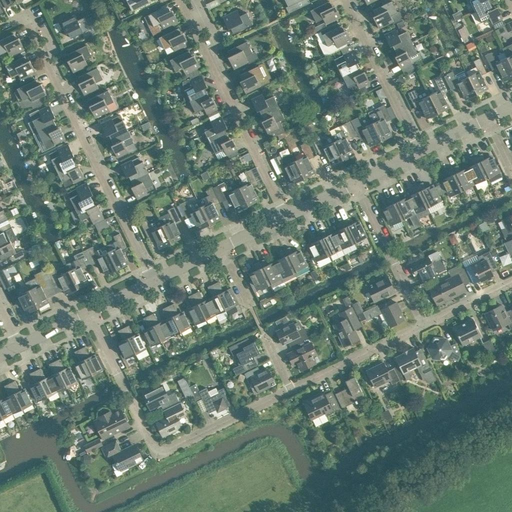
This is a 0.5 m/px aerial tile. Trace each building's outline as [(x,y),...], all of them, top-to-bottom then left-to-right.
[(1,0),(6,8),(12,5),(11,3),(16,0),(19,0),(21,1),(22,0),(1,0)] [(151,2),(150,0),(126,0),(132,11),(151,2)] [(310,3),(308,0),(284,0),(288,7),(286,8),(289,13),(310,3)] [(383,5),(373,10),(377,19),(374,20),(379,29),(393,22),(394,24),(403,19),(400,11),(397,12),(392,1),(391,1),(390,0),(384,0),(381,2),(383,5)] [(490,0),(469,0),(475,11),(492,3),(490,0)] [(340,17),(336,9),(334,10),(329,1),(310,11),(316,22),(323,19),(326,24),(340,17)] [(503,19),(499,10),(496,11),(492,3),(475,11),(471,14),(476,25),(489,19),(494,29),(505,24),(502,19),(503,19)] [(178,22),(174,13),(171,14),(167,6),(144,17),(153,36),(161,32),(161,30),(178,22)] [(223,18),(227,26),(229,25),(233,34),(252,24),(247,13),(240,16),(237,11),(223,18)] [(463,17),(460,12),(452,16),(455,21),(463,17)] [(92,13),(84,17),(77,20),(75,15),(60,22),(64,31),(66,29),(71,38),(82,33),(84,38),(100,31),(92,13)] [(511,30),(511,23),(503,27),(506,32),(508,31),(509,32),(511,30)] [(59,24),(54,26),(57,34),(62,32),(59,24)] [(352,41),(348,33),(345,34),(341,25),(322,35),(326,42),(321,44),(325,53),(323,53),(325,57),(347,46),(346,44),(352,41)] [(503,27),(496,30),(498,35),(505,32),(503,27)] [(189,44),(185,36),(182,37),(178,28),(159,38),(165,49),(172,46),(174,51),(178,49),(180,53),(188,49),(186,45),(189,44)] [(395,51),(412,42),(407,31),(398,35),(395,30),(384,35),(388,44),(391,42),(395,51)] [(24,49),(20,41),(18,42),(14,34),(0,40),(0,53),(0,55),(7,51),(10,57),(24,49)] [(247,41),(228,51),(232,59),(230,61),(234,69),(248,62),(249,64),(258,59),(255,51),(252,53),(247,41)] [(417,52),(412,42),(395,51),(399,59),(397,60),(401,68),(404,74),(415,69),(411,62),(422,57),(419,51),(417,52)] [(473,42),(465,46),(468,52),(476,48),(473,42)] [(511,42),(511,44),(502,49),(506,58),(511,68),(511,42)] [(485,44),(479,47),(482,53),(487,50),(485,44)] [(71,63),(69,64),(73,73),(88,66),(85,60),(92,57),(86,45),(67,54),(71,63)] [(342,76),(359,68),(355,60),(358,58),(354,50),(353,50),(351,45),(341,50),(343,55),(345,61),(337,65),(342,76)] [(200,67),(196,58),(193,59),(189,51),(170,60),(176,72),(183,68),(185,74),(187,73),(189,76),(199,72),(197,68),(200,67)] [(491,52),(485,55),(492,70),(497,68),(504,81),(511,77),(511,68),(506,58),(500,61),(497,55),(494,57),(491,52)] [(35,72),(31,64),(29,65),(25,56),(6,65),(11,77),(18,74),(21,79),(20,83),(21,85),(33,79),(31,74),(35,72)] [(478,71),(468,76),(477,95),(488,89),(481,75),(487,73),(480,58),(473,61),(478,71)] [(271,79),(263,63),(259,66),(240,75),(244,84),(241,85),(246,93),(260,86),(269,82),(268,80),(271,79)] [(82,86),(80,87),(84,95),(99,88),(96,83),(103,79),(97,68),(78,77),(82,86)] [(370,83),(366,75),(363,76),(359,68),(342,76),(350,93),(370,83)] [(477,95),(468,76),(465,71),(455,75),(453,71),(444,76),(451,90),(459,86),(466,100),(477,95)] [(203,85),(205,84),(201,75),(201,76),(199,72),(189,76),(190,79),(187,80),(182,82),(184,102),(187,101),(188,102),(190,101),(207,93),(203,85)] [(451,90),(444,76),(435,80),(439,90),(429,95),(438,114),(449,108),(443,94),(451,90)] [(403,78),(397,80),(400,86),(406,83),(403,78)] [(41,98),(47,95),(43,87),(40,88),(36,79),(17,89),(18,90),(14,92),(22,108),(32,106),(33,109),(44,103),(41,98)] [(438,114),(429,95),(426,89),(416,94),(414,90),(408,93),(415,108),(420,105),(427,119),(438,114)] [(93,108),(91,109),(95,118),(109,111),(107,105),(114,102),(108,90),(89,99),(93,108)] [(218,108),(213,100),(211,101),(207,93),(190,101),(195,113),(204,108),(206,114),(207,114),(209,118),(219,113),(217,109),(218,108)] [(251,100),(255,108),(258,107),(262,115),(279,107),(273,96),(265,100),(262,95),(251,100)] [(386,122),(391,119),(396,117),(391,106),(386,108),(384,105),(378,108),(379,110),(369,115),(373,123),(381,141),(393,136),(386,122)] [(38,110),(29,114),(38,132),(55,124),(51,115),(54,114),(49,106),(38,111),(38,110)] [(284,118),(279,107),(262,115),(266,124),(263,125),(267,133),(275,129),(278,135),(285,132),(279,121),(284,118)] [(223,126),(226,125),(221,117),(219,113),(209,118),(211,122),(210,122),(213,127),(204,132),(210,143),(227,134),(223,126)] [(128,131),(123,120),(120,115),(101,124),(105,133),(107,131),(111,140),(128,131)] [(381,141),(373,123),(362,128),(357,118),(348,122),(355,137),(363,133),(370,147),(381,141)] [(355,137),(348,122),(339,126),(341,131),(331,135),(334,142),(343,160),(354,155),(347,141),(355,137)] [(66,139),(62,131),(59,132),(55,124),(38,132),(43,143),(52,139),(55,144),(66,139)] [(136,148),(128,131),(111,140),(115,148),(113,149),(117,158),(136,148)] [(238,150),(234,142),(231,143),(227,134),(210,143),(215,154),(224,150),(227,155),(229,159),(239,154),(237,150),(238,150)] [(343,160),(334,142),(324,147),(319,136),(312,140),(319,154),(325,152),(332,165),(343,160)] [(305,155),(295,160),(304,179),(315,173),(309,159),(314,157),(307,142),(300,145),(305,155)] [(70,154),(72,153),(68,144),(57,150),(60,155),(51,159),(57,171),(74,162),(70,154)] [(502,177),(493,158),(486,161),(482,153),(476,156),(487,179),(488,179),(490,183),(502,177)] [(304,179),(295,160),(285,165),(280,155),(274,158),(281,173),(286,170),(293,184),(304,179)] [(487,179),(476,156),(471,159),(473,165),(467,168),(468,170),(475,185),(487,179)] [(143,162),(141,162),(139,157),(121,166),(125,174),(127,173),(131,181),(148,173),(143,162)] [(84,178),(80,169),(78,171),(74,162),(57,171),(65,187),(84,178)] [(475,185),(468,170),(467,168),(460,171),(457,165),(452,168),(463,191),(475,185)] [(253,187),(258,184),(259,186),(264,183),(256,167),(245,172),(250,183),(239,188),(248,206),(260,200),(253,187)] [(463,191),(452,168),(446,171),(450,179),(443,182),(450,197),(463,191)] [(157,189),(148,173),(131,181),(135,189),(133,191),(137,199),(157,189)] [(248,206),(239,188),(234,190),(232,185),(228,184),(225,185),(224,182),(218,185),(226,202),(231,200),(237,211),(248,206)] [(441,201),(434,187),(427,190),(423,182),(417,185),(428,208),(441,201)] [(76,209),(93,201),(89,193),(91,191),(87,183),(67,193),(76,209)] [(428,208),(417,185),(411,188),(414,194),(407,197),(408,199),(416,214),(418,219),(430,213),(428,208)] [(214,205),(220,203),(212,188),(206,191),(208,196),(198,200),(210,225),(221,219),(214,205)] [(416,214),(408,199),(407,197),(401,200),(398,194),(392,197),(403,220),(416,214)] [(403,220),(392,197),(386,200),(390,208),(383,211),(390,226),(403,220)] [(210,225),(198,200),(188,205),(186,201),(179,204),(186,219),(192,216),(198,230),(210,225)] [(103,216),(99,208),(97,209),(93,201),(76,209),(81,220),(90,216),(92,222),(103,216)] [(167,210),(169,213),(159,218),(160,220),(171,244),(182,238),(176,224),(181,222),(174,207),(167,210)] [(506,240),(511,238),(511,237),(511,214),(502,220),(506,228),(501,230),(506,240)] [(367,237),(360,222),(353,226),(349,218),(343,221),(354,243),(367,237)] [(147,220),(141,223),(148,238),(153,235),(156,242),(160,249),(171,244),(160,220),(149,225),(147,220)] [(354,243),(343,221),(338,224),(340,229),(334,233),(335,235),(342,249),(354,243)] [(0,247),(11,242),(5,231),(12,228),(9,222),(0,226),(0,247)] [(342,249),(335,235),(334,233),(327,236),(324,230),(319,233),(330,256),(342,249)] [(450,241),(451,243),(457,241),(455,238),(453,233),(453,232),(447,235),(450,241)] [(330,256),(319,233),(313,236),(317,244),(309,247),(317,262),(330,256)] [(120,234),(113,237),(118,247),(108,252),(117,270),(128,265),(122,251),(127,248),(120,234)] [(16,253),(11,242),(0,247),(0,261),(9,257),(12,262),(25,255),(23,250),(16,253)] [(117,270),(108,252),(105,246),(95,251),(93,246),(83,251),(90,266),(99,262),(106,276),(117,270)] [(308,266),(301,251),(293,255),(290,247),(284,250),(295,272),(308,266)] [(295,272),(284,250),(278,253),(281,258),(274,262),(275,264),(284,282),(297,276),(295,272)] [(76,260),(66,265),(66,266),(77,289),(89,284),(82,270),(90,266),(83,251),(74,256),(76,260)] [(479,260),(465,267),(473,284),(480,281),(481,282),(488,278),(489,280),(494,277),(491,271),(498,268),(489,251),(478,257),(479,260)] [(438,253),(411,266),(416,276),(420,274),(423,281),(435,275),(434,273),(437,271),(438,273),(446,269),(438,253)] [(284,282),(275,264),(274,262),(268,265),(265,259),(259,262),(270,284),(272,288),(284,282)] [(270,284),(259,262),(253,265),(257,272),(250,276),(252,281),(250,282),(254,292),(257,291),(270,284)] [(451,278),(429,289),(437,305),(451,298),(466,291),(464,285),(470,282),(461,264),(448,271),(451,278)] [(53,266),(44,270),(51,285),(60,281),(66,295),(77,289),(66,266),(56,271),(53,266)] [(36,279),(26,284),(27,285),(38,308),(49,303),(42,289),(51,285),(44,270),(34,275),(36,279)] [(315,270),(310,273),(314,280),(319,278),(315,270)] [(384,291),(392,287),(388,277),(367,287),(374,302),(390,295),(389,294),(387,295),(384,291)] [(218,282),(213,284),(226,311),(236,306),(239,304),(233,293),(231,295),(229,291),(224,294),(218,282)] [(226,311),(213,284),(208,287),(212,297),(208,299),(209,301),(216,315),(226,311)] [(38,308),(27,285),(16,290),(14,285),(7,288),(14,302),(20,300),(27,314),(38,308)] [(216,315),(209,301),(208,299),(204,301),(199,291),(193,294),(206,320),(216,315)] [(206,320),(193,294),(188,296),(194,308),(189,311),(196,325),(206,320)] [(357,314),(363,311),(359,302),(353,305),(357,314)] [(382,309),(387,319),(383,321),(381,324),(383,327),(386,328),(390,326),(390,327),(404,320),(400,313),(401,312),(396,302),(382,309)] [(191,327),(184,313),(179,316),(173,304),(168,306),(181,332),(191,327)] [(377,305),(363,312),(367,320),(381,313),(377,305)] [(511,328),(511,308),(511,309),(506,312),(506,313),(502,305),(485,313),(493,330),(507,324),(510,330),(511,328)] [(181,332),(168,306),(163,309),(168,319),(163,321),(164,323),(171,337),(181,332)] [(354,330),(361,327),(351,308),(339,314),(343,321),(334,325),(344,346),(359,339),(354,330)] [(171,337),(164,323),(163,321),(159,323),(154,313),(149,316),(161,342),(171,337)] [(161,342),(149,316),(143,318),(149,330),(144,333),(151,347),(161,342)] [(473,319),(454,328),(462,346),(482,336),(473,319)] [(282,344),(288,342),(295,338),(298,344),(310,338),(305,328),(298,332),(294,323),(276,332),(282,344)] [(146,349),(139,335),(135,337),(129,325),(123,328),(136,354),(146,349)] [(136,354),(123,328),(118,331),(124,343),(119,345),(126,359),(136,354)] [(431,345),(428,350),(433,359),(458,361),(461,355),(455,343),(450,346),(447,341),(445,340),(444,339),(434,338),(430,344),(431,345)] [(246,339),(229,347),(230,349),(233,356),(237,354),(242,365),(233,369),(236,375),(245,371),(258,365),(254,356),(260,353),(254,342),(249,344),(247,341),(246,339)] [(490,340),(483,343),(492,362),(499,358),(490,340)] [(311,343),(293,351),(296,358),(290,361),(293,366),(297,364),(301,371),(316,363),(312,356),(317,354),(311,343)] [(103,370),(96,356),(91,358),(85,346),(80,349),(93,375),(103,370)] [(407,352),(395,357),(407,380),(408,379),(410,378),(411,376),(411,374),(412,373),(410,370),(417,367),(424,381),(425,382),(426,382),(428,383),(430,382),(431,382),(432,382),(436,380),(423,352),(417,355),(413,348),(407,351),(407,352)] [(93,375),(80,349),(74,352),(80,364),(76,366),(82,380),(93,375)] [(77,383),(70,369),(66,371),(60,359),(54,361),(67,388),(77,383)] [(67,388),(54,361),(49,364),(54,374),(50,376),(51,378),(57,392),(67,388)] [(390,380),(392,385),(400,381),(394,368),(388,371),(383,363),(366,371),(370,380),(371,379),(375,387),(390,380)] [(258,367),(244,374),(249,383),(254,394),(273,385),(274,382),(268,369),(260,372),(258,367)] [(57,392),(51,378),(50,376),(45,378),(40,368),(35,371),(48,397),(57,392)] [(48,397),(35,371),(30,373),(35,386),(31,388),(38,402),(48,397)] [(348,388),(335,394),(342,408),(355,402),(358,406),(367,402),(355,377),(345,381),(348,388)] [(33,405),(26,390),(21,393),(15,381),(10,383),(22,409),(33,405)] [(22,409),(10,383),(4,386),(9,396),(5,398),(6,400),(13,414),(22,409)] [(196,384),(190,387),(196,400),(202,397),(209,413),(216,410),(217,412),(227,407),(227,406),(231,404),(224,388),(217,391),(216,388),(208,392),(206,388),(200,391),(196,384)] [(152,409),(164,403),(167,407),(179,401),(175,393),(168,397),(162,385),(144,394),(152,409)] [(323,392),(303,402),(312,419),(325,413),(326,416),(340,409),(332,391),(325,395),(323,392)] [(13,414),(6,400),(5,398),(1,400),(0,399),(0,412),(3,419),(13,414)] [(167,417),(156,423),(163,436),(183,427),(176,413),(175,412),(182,408),(180,403),(164,410),(167,417)] [(112,413),(111,411),(98,418),(99,419),(95,421),(103,438),(129,426),(120,409),(112,413)] [(84,445),(88,452),(102,445),(99,438),(84,445)] [(143,460),(135,444),(121,451),(116,441),(102,448),(106,457),(112,454),(121,471),(143,460)]
